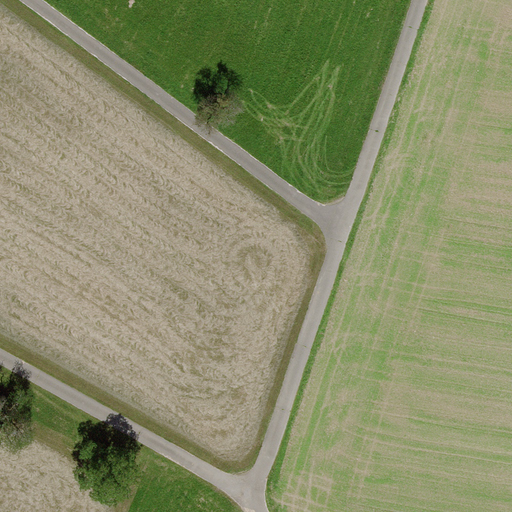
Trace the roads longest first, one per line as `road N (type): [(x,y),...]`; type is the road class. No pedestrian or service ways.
road 1 (track): [(0,354),(257,499),(423,0)]
road 2 (track): [(32,0),(344,234)]
